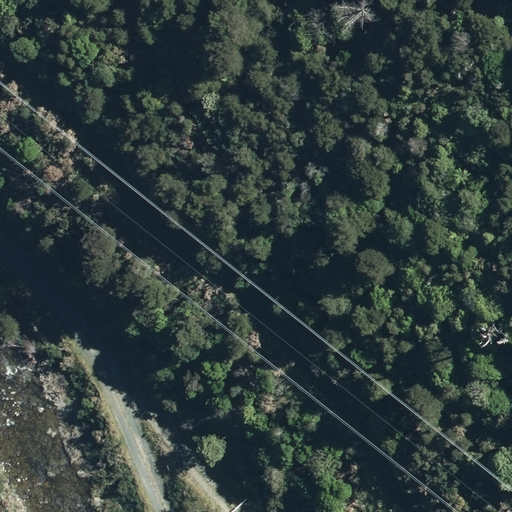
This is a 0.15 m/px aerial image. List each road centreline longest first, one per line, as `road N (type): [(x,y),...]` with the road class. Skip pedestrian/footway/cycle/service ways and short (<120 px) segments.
road 1 (track): [(168,511),(120,396),(80,329),(0,241)]
road 2 (track): [(237,511),(167,426),(120,396)]
